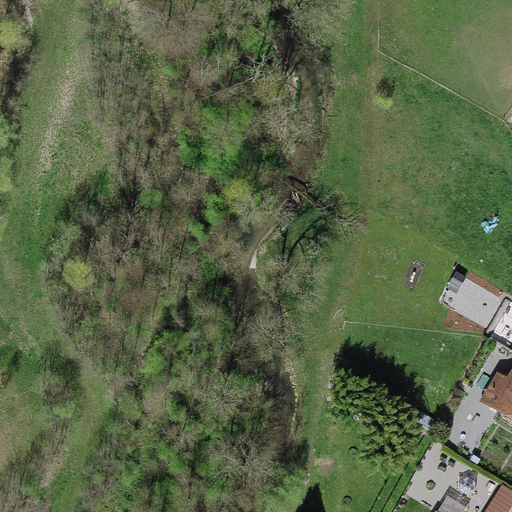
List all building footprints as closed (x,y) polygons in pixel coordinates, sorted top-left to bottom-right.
[(447,289),(458,295),(466,279),(455,273),(447,289)] [(511,333),(511,331),(500,325),(493,338),(506,345),(511,333)] [(511,374),(508,381),(496,372),(480,404),(511,424),(511,360),(511,374)] [(435,421),(417,411),(411,422),(429,432),(435,421)] [(470,462),(478,466),(481,461),(473,456),(470,462)]
